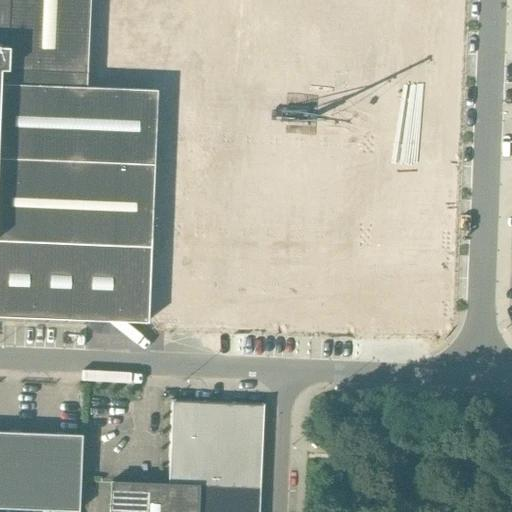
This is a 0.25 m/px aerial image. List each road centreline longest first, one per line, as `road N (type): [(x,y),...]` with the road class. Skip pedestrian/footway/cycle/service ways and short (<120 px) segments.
road 1 (unknown): [(188,364),(202,0)]
road 2 (unclassified): [(0,353),(285,370)]
road 3 (unclassified): [(285,370),(490,377)]
road 4 (unclassified): [(490,377),(496,181)]
road 5 (unclassified): [(496,181),(502,0)]
road 6 (unclassified): [(280,511),(285,370)]
